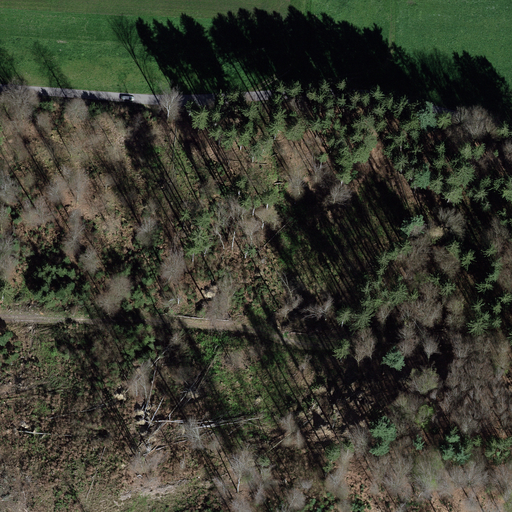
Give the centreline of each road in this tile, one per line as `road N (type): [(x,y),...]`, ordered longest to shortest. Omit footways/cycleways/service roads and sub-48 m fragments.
road 1 (unclassified): [(0,92),(229,101),(347,90),(511,128)]
road 2 (track): [(0,318),(511,355)]
